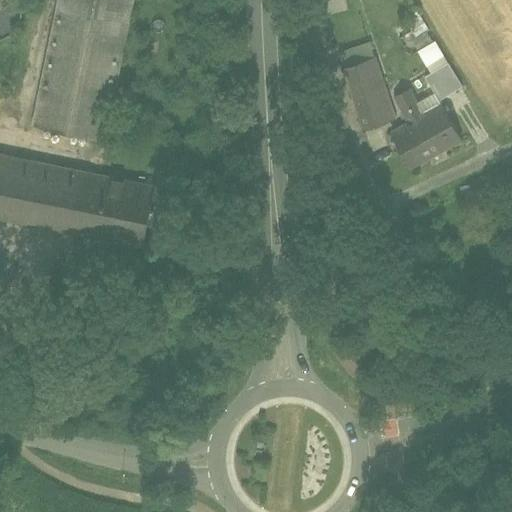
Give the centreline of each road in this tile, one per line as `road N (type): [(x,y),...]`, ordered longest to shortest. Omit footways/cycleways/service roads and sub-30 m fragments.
road 1 (secondary): [(256,0),(283,389)]
road 2 (unclassified): [(510,390),(381,207)]
road 3 (residential): [(216,461),(102,454),(0,416)]
road 4 (residential): [(381,207),(344,119),(310,0)]
road 5 (tertiary): [(359,449),(394,444),(510,390)]
road 6 (unclassified): [(381,207),(511,140)]
